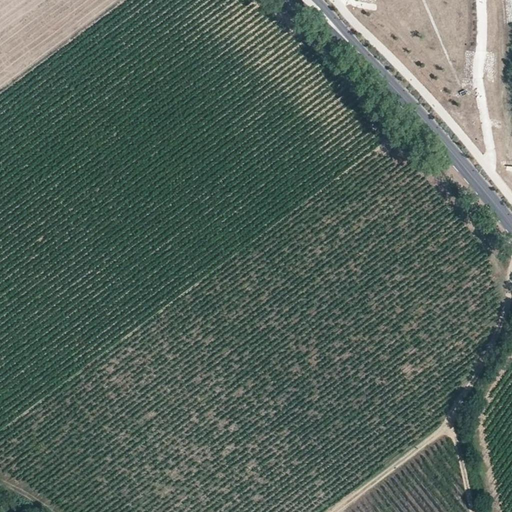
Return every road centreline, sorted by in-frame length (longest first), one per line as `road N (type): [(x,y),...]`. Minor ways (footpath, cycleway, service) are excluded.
road 1 (tertiary): [(351,44),(511,226)]
road 2 (track): [(472,511),(454,431),(511,297)]
road 3 (track): [(454,431),(334,511)]
